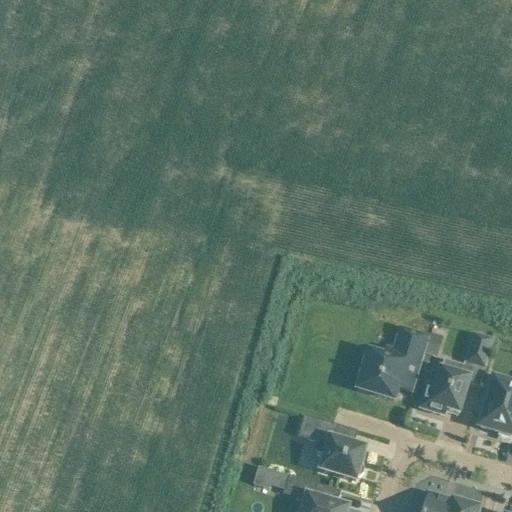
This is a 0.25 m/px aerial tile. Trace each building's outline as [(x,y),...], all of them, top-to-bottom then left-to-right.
[(413,396),(430,337),(399,329),(393,349),(386,348),(385,356),(370,352),(358,392),(394,403),(398,391),(413,396)] [(437,355),(442,338),(432,335),(426,355),(434,357),(437,355)] [(486,370),(494,341),(475,336),(466,364),(486,370)] [(459,416),(473,371),(460,367),(458,376),(441,371),(435,390),(428,388),(421,411),(445,418),(446,412),(459,416)] [(511,387),(494,383),(481,429),(500,434),(499,437),(498,438),(511,442),(511,387)] [(361,467),(365,451),(334,442),(338,428),(305,418),(298,439),(319,445),(316,454),(326,457),(321,473),(356,483),(357,479),(359,479),(360,479),(361,478),(362,477),(363,476),(363,475),(364,474),(364,473),(364,472),(364,471),(363,469),(363,468),(362,467),(361,467)] [(341,493),(289,478),(285,492),(303,498),(299,511),(300,511),(342,511),(344,509),(337,507),(341,493)] [(451,511),(454,504),(453,504),(453,505),(429,498),(428,502),(426,501),(422,511),(451,511)] [(474,506),(462,502),(457,501),(456,505),(454,504),(451,511),(478,511),(479,511),(473,510),(474,506)]
